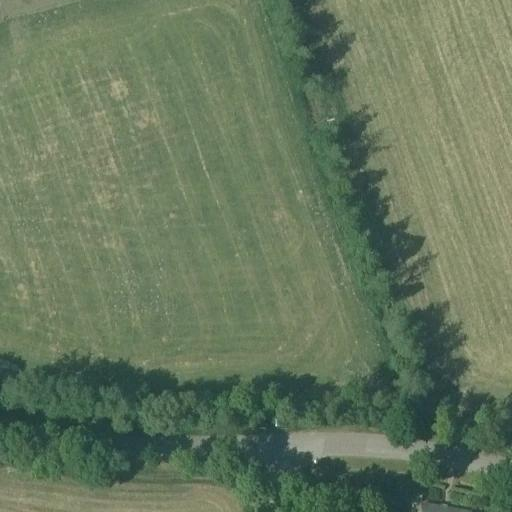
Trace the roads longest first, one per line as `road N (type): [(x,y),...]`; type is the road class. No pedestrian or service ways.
road 1 (tertiary): [(277,446),(74,442),(0,426)]
road 2 (tertiary): [(511,475),(363,444),(277,446)]
